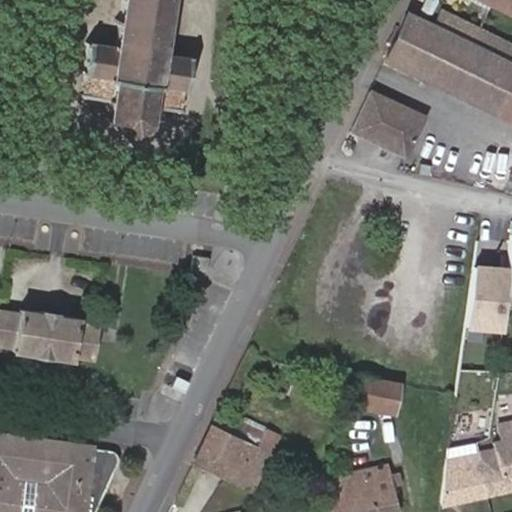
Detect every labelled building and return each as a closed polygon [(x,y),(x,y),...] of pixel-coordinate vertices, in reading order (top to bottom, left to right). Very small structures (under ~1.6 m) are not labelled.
[(182,109),(190,55),(165,51),(167,35),(172,36),(172,29),(168,28),(172,5),(176,6),(176,0),(121,0),(118,20),(114,19),(112,26),(117,27),(115,39),(111,38),(110,44),(91,41),(83,93),(108,98),(107,110),(101,113),(104,119),(107,118),(115,129),(112,132),(117,135),(119,132),(132,134),(133,139),(138,138),(137,133),(148,124),(151,126),(155,121),(152,118),(155,105),(182,109)] [(424,0),(420,9),(428,13),(434,0),(424,0)] [(465,0),(487,10),(490,2),(486,0),(465,0)] [(511,0),(486,0),(490,2),(511,11),(511,0)] [(436,24),(410,12),(409,11),(386,59),(511,120),(511,44),(443,11),(436,24)] [(367,100),(352,130),(405,156),(425,115),(371,91),(367,100)] [(509,267),(511,237),(489,236),(487,265),(509,267)] [(191,270),(206,272),(209,256),(194,254),(191,270)] [(0,343),(14,346),(13,350),(71,359),(72,355),(94,358),(99,323),(77,320),(78,316),(21,308),(20,311),(0,308),(0,343)] [(267,360),(252,354),(246,367),(262,373),(267,360)] [(395,413),(400,383),(360,375),(354,406),(395,413)] [(290,394),(304,398),(310,380),(296,376),(290,394)] [(220,407),(246,420),(256,396),(231,384),(220,407)] [(220,407),(196,461),(226,475),(252,422),(246,420),(220,407)] [(511,421),(499,424),(501,435),(511,433),(511,421)] [(252,422),(226,475),(251,487),(278,436),(252,422)] [(335,442),(295,432),(292,442),(289,455),(329,466),(335,442)] [(502,439),(494,440),(495,447),(503,490),(511,487),(511,433),(501,435),(502,439)] [(0,511),(91,511),(117,463),(118,458),(116,453),(115,451),(110,450),(0,434),(0,511)] [(442,504),(503,490),(495,447),(477,450),(476,441),(450,446),(442,504)] [(330,511),(384,511),(396,509),(391,487),(390,483),(389,474),(386,465),(334,476),(329,502),(330,511)] [(389,474),(390,483),(391,487),(401,484),(398,472),(389,474)]
